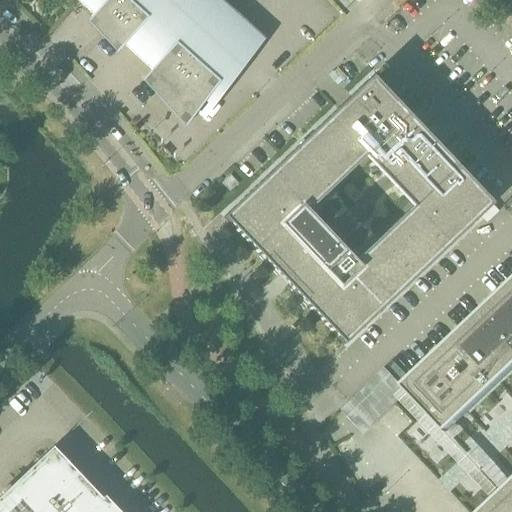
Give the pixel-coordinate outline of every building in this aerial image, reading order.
[(90,18),(104,33),(133,0),(89,0),(99,9),(90,18)] [(119,50),(131,37),(144,49),(187,0),(133,0),(104,33),(119,50)] [(145,77),(159,93),(229,15),(212,0),(187,0),(144,49),(158,62),(145,77)] [(229,15),(159,93),(188,124),(216,86),(218,88),(260,42),(229,15)] [(492,205),(455,166),(407,116),(408,116),(371,77),(223,218),(259,256),(265,251),(283,271),(279,275),(289,286),(293,282),(312,301),(307,306),(343,345),(492,205)] [(229,192),(238,184),(230,175),(221,183),(229,192)] [(511,480),(478,511),(511,511),(511,282),(402,386),(445,432),(511,368),(511,480)] [(113,511),(52,447),(0,497),(0,511),(113,511)]
